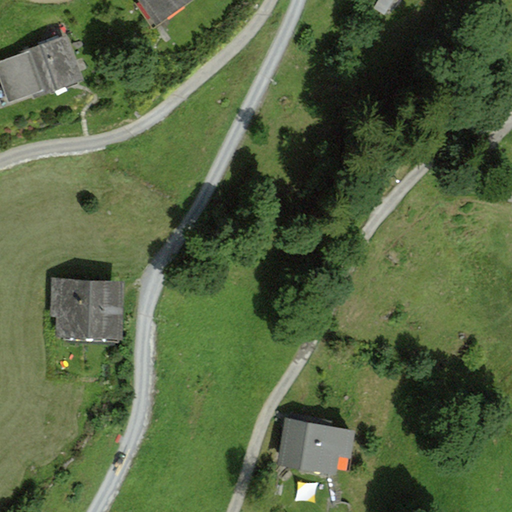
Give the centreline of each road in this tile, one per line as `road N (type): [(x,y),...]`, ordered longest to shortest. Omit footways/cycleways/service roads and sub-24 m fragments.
road 1 (residential): [(92,511),(135,423),(144,317),(157,278),(296,0)]
road 2 (residential): [(234,511),(263,422),(355,247),(441,149),(511,117)]
road 3 (residential): [(0,162),(131,132),(239,45),(271,0)]
